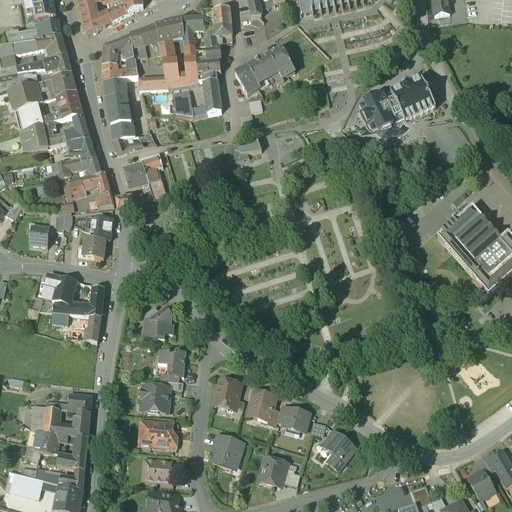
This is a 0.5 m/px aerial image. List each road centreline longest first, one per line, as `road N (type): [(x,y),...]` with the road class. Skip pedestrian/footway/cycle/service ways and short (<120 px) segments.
road 1 (residential): [(233,0),(237,136),(112,179)]
road 2 (residential): [(215,350),(419,476)]
road 3 (residential): [(418,0),(424,44),(473,147),(511,200)]
road 4 (residential): [(93,511),(122,294)]
road 5 (residential): [(215,350),(197,439),(201,511)]
road 6 (residential): [(112,179),(82,52)]
road 7 (residential): [(0,282),(122,294)]
